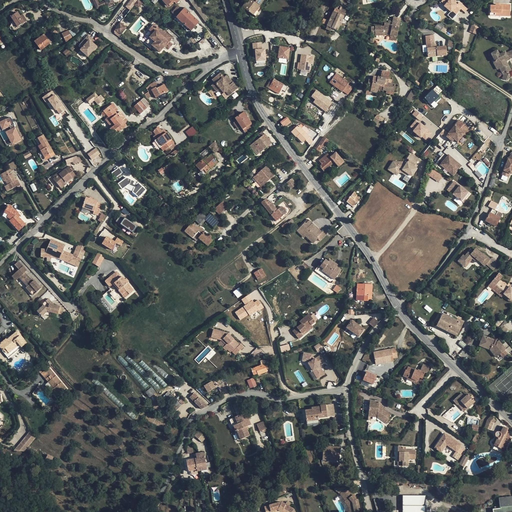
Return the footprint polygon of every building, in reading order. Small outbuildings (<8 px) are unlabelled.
[(92,0),(97,9),(106,4),(104,0),(99,3),(97,0),(92,0)] [(256,0),(254,2),(251,0),(247,0),(242,7),(248,11),(247,12),(251,16),(253,15),(255,16),(262,8),(259,6),(263,0),(256,0)] [(440,0),(441,0),(445,4),(444,5),(450,12),(452,10),(456,13),(460,8),(459,8),(462,5),(459,2),(456,4),(453,2),(455,0),(454,0),(440,0)] [(198,13),(205,22),(209,20),(195,1),(191,4),(198,13)] [(336,4),(329,20),(326,25),(326,26),(327,26),(325,29),(330,31),(332,28),(337,31),(347,9),(336,4)] [(504,12),(504,15),(509,15),(510,4),(503,4),(503,5),(499,5),(495,5),(490,5),(490,14),(494,14),(495,12),(504,12)] [(171,12),(176,17),(182,10),(177,6),(171,12)] [(184,8),(182,10),(176,17),(177,17),(188,28),(191,30),(198,22),(184,8)] [(10,16),(17,27),(26,21),(19,10),(10,16)] [(186,30),(188,28),(177,17),(175,20),(186,30)] [(391,25),(389,25),(384,25),(384,26),(376,26),(375,26),(375,35),(390,35),(394,35),(395,32),(397,33),(401,19),(393,17),(391,25)] [(468,20),(462,17),(459,23),(464,26),(468,20)] [(127,26),(121,21),(117,26),(116,29),(121,33),(127,26)] [(472,24),(469,31),(476,34),(479,27),(472,24)] [(165,48),(169,43),(172,39),(164,32),(163,33),(154,26),(149,31),(153,35),(150,39),(155,44),(152,48),(160,54),(165,48)] [(390,35),(389,39),(396,40),(397,33),(395,32),(394,35),(390,35)] [(39,38),(46,46),(49,43),(47,40),(43,35),(39,38)] [(88,35),(77,43),(80,47),(77,48),(83,56),(93,49),(90,44),(88,41),(91,39),(88,35)] [(434,47),(434,44),(433,35),(426,35),(428,56),(446,55),(446,47),(436,47),(434,47)] [(46,46),(39,38),(35,41),(41,50),(46,46)] [(152,49),(152,48),(155,44),(150,39),(146,44),(151,49),(152,49)] [(188,48),(193,45),(192,43),(190,39),(185,43),(188,48)] [(268,42),(252,43),(252,48),(255,48),(256,63),(266,63),(265,49),(268,49),(268,42)] [(173,46),(169,43),(165,48),(169,51),(173,46)] [(279,46),(277,62),(288,63),(290,47),(279,46)] [(510,71),(506,61),(505,58),(509,57),(507,53),(506,54),(505,52),(505,53),(499,55),(496,51),(491,53),(495,61),(493,62),(497,70),(499,69),(501,73),(504,71),(505,71),(506,73),(507,72),(508,72),(510,71)] [(307,70),(311,71),(313,55),(300,54),(298,69),(300,70),(300,74),(307,75),(307,70)] [(381,78),(376,77),(373,76),(372,80),(369,79),(367,87),(371,87),(370,91),(377,93),(378,89),(388,91),(393,92),(395,84),(388,83),(388,79),(387,79),(389,72),(382,71),(382,74),(381,78)] [(215,83),(212,85),(217,91),(221,89),(224,92),(225,91),(229,96),(238,88),(234,83),(233,82),(230,84),(221,73),(213,79),(215,83)] [(329,83),(348,94),(354,85),(335,74),(329,83)] [(295,87),(285,81),(284,84),(273,79),(270,85),(267,83),(266,86),(269,88),(278,94),(281,89),(285,91),(291,94),(295,87)] [(149,85),(152,90),(156,88),(158,87),(155,82),(149,85)] [(161,86),(158,87),(156,88),(152,90),(156,97),(168,91),(163,83),(160,85),(161,86)] [(219,96),(224,92),(221,89),(217,91),(212,85),(211,86),(219,96)] [(424,98),(434,108),(438,104),(434,100),(443,91),(436,85),(424,98)] [(315,99),(313,102),(325,112),(333,102),(316,89),(311,96),(315,99)] [(44,96),(57,115),(66,109),(52,90),(44,96)] [(411,91),(406,98),(412,102),(417,94),(411,91)] [(104,99),(101,95),(99,97),(95,93),(87,100),(90,103),(94,100),(98,104),(104,99)] [(468,104),(462,99),(457,105),(463,110),(468,104)] [(147,108),(140,101),(134,106),(141,114),(147,108)] [(126,126),(125,123),(122,120),(125,117),(121,111),(118,114),(115,111),(113,109),(116,106),(113,103),(104,110),(104,111),(106,114),(109,117),(115,125),(112,128),(110,129),(115,135),(126,126)] [(415,110),(412,115),(420,120),(423,115),(415,110)] [(236,120),(233,122),(237,128),(241,127),(242,129),(251,123),(244,112),(242,113),(244,115),(240,117),(238,115),(235,118),(236,120)] [(284,127),(291,122),(287,116),(280,122),(284,127)] [(0,126),(2,131),(4,130),(12,145),(21,140),(10,117),(0,121),(0,126)] [(106,119),(112,128),(115,125),(109,117),(106,119)] [(432,134),(416,120),(409,127),(426,141),(432,134)] [(459,120),(454,125),(450,130),(447,134),(454,139),(457,142),(468,128),(459,120)] [(253,126),(251,123),(242,129),(245,132),(253,127),(253,126)] [(296,137),(297,136),(306,127),(304,126),(303,127),(301,124),(299,126),(298,125),(291,131),(296,137)] [(190,138),(197,132),(192,126),(185,132),(190,138)] [(167,153),(174,147),(172,144),(174,143),(163,129),(161,130),(159,127),(153,131),(155,135),(153,136),(163,151),(165,150),(167,153)] [(306,127),(297,136),(303,142),(306,140),(310,137),(307,134),(309,131),(306,127)] [(271,143),(262,131),(257,134),(260,138),(250,145),(254,150),(257,148),(260,151),(271,143)] [(43,162),(46,160),(43,154),(47,151),(51,149),(43,135),(38,138),(44,148),(44,149),(42,150),(41,151),(41,152),(38,153),(43,162)] [(323,136),(315,148),(319,151),(321,147),(327,145),(329,141),(323,136)] [(36,139),(42,150),(44,149),(44,148),(38,138),(36,139)] [(214,141),(208,146),(214,153),(220,147),(214,141)] [(96,148),(87,153),(91,160),(100,154),(96,148)] [(421,155),(412,150),(409,155),(410,157),(417,161),(421,155)] [(511,150),(510,152),(511,154),(510,155),(510,154),(508,156),(509,157),(503,172),(509,174),(511,171),(511,150)] [(202,159),(195,165),(201,171),(199,173),(203,177),(206,174),(205,172),(206,172),(218,161),(210,152),(209,153),(210,154),(203,160),(202,159)] [(319,160),(321,162),(322,164),(320,166),(324,170),(334,162),(338,166),(343,162),(335,153),(330,157),(327,154),(319,160)] [(448,154),(440,164),(453,176),(461,165),(448,154)] [(78,155),(66,160),(67,164),(74,163),(76,166),(79,163),(80,164),(83,161),(78,155)] [(416,164),(409,159),(395,158),(391,165),(397,169),(399,167),(404,167),(409,170),(414,173),(418,165),(416,164)] [(8,165),(10,169),(11,171),(17,168),(14,161),(8,165)] [(122,161),(114,165),(116,171),(125,167),(122,161)] [(174,168),(170,163),(163,168),(167,173),(174,168)] [(271,176),(275,174),(266,164),(255,173),(262,181),(260,182),(262,184),(270,178),(269,177),(270,175),(271,176)] [(72,179),(73,180),(77,177),(72,171),(73,170),(70,167),(63,173),(59,176),(57,175),(54,178),(55,179),(54,180),(58,185),(61,184),(65,188),(68,185),(67,183),(72,179)] [(444,176),(434,167),(429,173),(439,181),(444,176)] [(6,178),(5,179),(8,185),(5,186),(8,191),(17,186),(17,187),(21,185),(18,179),(16,180),(11,171),(10,169),(3,173),(6,178)] [(509,174),(503,172),(501,179),(507,182),(509,174)] [(128,173),(118,178),(121,184),(127,182),(132,186),(129,190),(136,196),(138,194),(139,194),(141,192),(141,191),(143,189),(136,181),(134,183),(132,182),(134,180),(128,173)] [(254,174),(260,182),(262,181),(255,173),(254,174)] [(286,182),(289,189),(296,185),(293,178),(286,182)] [(470,194),(454,181),(447,190),(463,202),(470,194)] [(361,197),(354,192),(346,202),(353,207),(361,197)] [(98,202),(86,198),(83,208),(95,212),(94,214),(98,216),(103,205),(97,203),(98,202)] [(266,198),(261,202),(275,221),(280,217),(286,212),(281,206),(277,209),(271,202),(270,203),(266,198)] [(195,200),(187,206),(189,209),(197,203),(195,200)] [(214,209),(219,214),(228,207),(223,201),(214,209)] [(488,207),(495,209),(497,203),(490,201),(488,207)] [(16,215),(19,212),(17,210),(13,208),(12,206),(10,205),(8,205),(2,216),(7,219),(10,221),(19,231),(26,224),(19,217),(16,215)] [(492,210),(486,221),(496,226),(500,218),(496,215),(497,213),(492,210)] [(209,213),(205,219),(214,227),(219,222),(209,213)] [(123,228),(124,227),(120,223),(125,216),(121,214),(115,222),(123,228)] [(205,220),(199,214),(194,219),(201,225),(205,220)] [(125,217),(120,224),(132,232),(137,226),(125,217)] [(323,231),(321,232),(308,220),(305,224),(304,223),(299,228),(303,232),(302,233),(305,236),(313,243),(317,239),(319,241),(326,234),(323,231)] [(303,232),(299,228),(296,231),(304,238),(305,236),(302,233),(303,232)] [(206,234),(204,232),(203,233),(198,238),(203,242),(208,236),(206,234)] [(121,246),(124,241),(117,237),(115,241),(105,236),(101,244),(113,250),(116,243),(121,246)] [(208,236),(203,242),(207,246),(213,240),(211,238),(208,236)] [(40,249),(39,256),(50,255),(51,253),(69,261),(71,258),(74,259),(75,258),(80,260),(86,247),(77,244),(72,255),(61,250),(62,248),(58,246),(59,243),(50,239),(45,250),(40,249)] [(494,267),(495,266),(490,261),(489,261),(488,261),(487,262),(480,255),(479,256),(474,251),(473,251),(472,251),(470,252),(467,255),(465,253),(461,257),(460,256),(455,261),(460,267),(466,260),(467,262),(470,260),(472,263),(474,261),(478,265),(480,264),(484,267),(490,272),(494,267)] [(78,266),(80,260),(75,258),(74,259),(71,258),(69,261),(51,253),(50,255),(52,256),(54,256),(55,256),(78,266)] [(96,253),(92,264),(99,267),(104,256),(96,253)] [(328,262),(324,260),(320,266),(323,268),(322,270),(334,279),(341,270),(336,267),(337,265),(330,259),(328,262)] [(17,260),(13,263),(18,268),(14,271),(18,275),(26,284),(24,286),(31,294),(39,286),(33,279),(31,280),(30,278),(24,271),(26,269),(17,260)] [(262,269),(254,273),(258,280),(266,276),(262,269)] [(117,271),(105,281),(110,286),(113,284),(122,294),(126,291),(129,294),(133,290),(127,282),(124,279),(117,271)] [(496,275),(489,283),(492,286),(490,289),(499,297),(500,296),(507,302),(511,296),(511,293),(507,289),(505,291),(503,289),(503,287),(503,286),(503,285),(502,285),(501,284),(500,284),(499,285),(497,282),(500,279),(496,275)] [(372,284),(357,284),(356,295),(364,295),(364,300),(371,301),(372,284)] [(239,287),(233,292),(237,298),(244,293),(239,287)] [(498,299),(499,297),(490,289),(488,291),(498,299)] [(227,295),(223,291),(217,295),(221,300),(227,295)] [(234,312),(240,321),(264,307),(259,299),(253,302),(248,295),(241,299),(245,306),(234,312)] [(43,303),(48,307),(49,303),(51,301),(48,298),(43,303)] [(55,305),(51,301),(49,303),(48,307),(43,303),(43,304),(44,305),(37,312),(41,316),(47,311),(52,312),(62,314),(64,307),(55,305)] [(464,321),(457,318),(456,320),(446,315),(442,313),(436,326),(456,336),(464,321)] [(314,321),(310,316),(308,314),(299,321),(301,324),(292,331),(298,339),(303,335),(302,333),(306,329),(306,328),(311,325),(315,322),(314,321)] [(368,323),(374,328),(379,322),(374,317),(368,323)] [(362,330),(350,321),(345,328),(357,337),(362,330)] [(510,331),(503,324),(499,328),(506,335),(510,331)] [(312,326),(311,325),(306,328),(306,329),(302,333),(303,335),(313,327),(312,326)] [(238,343),(230,335),(228,336),(223,332),(212,330),(211,333),(211,338),(221,340),(225,344),(224,345),(222,347),(225,350),(227,348),(230,351),(238,343)] [(0,343),(0,345),(3,349),(6,347),(12,355),(26,343),(20,336),(21,335),(18,331),(7,339),(6,339),(0,343)] [(224,345),(225,344),(221,340),(211,338),(211,333),(210,333),(209,339),(220,342),(224,345)] [(287,334),(277,343),(282,348),(292,340),(287,334)] [(485,337),(481,346),(491,350),(498,357),(502,354),(506,350),(507,349),(499,342),(497,343),(496,341),(485,337)] [(243,346),(240,343),(232,351),(235,354),(243,346)] [(314,346),(317,352),(323,348),(319,343),(314,346)] [(451,356),(455,359),(463,350),(458,346),(452,352),(453,353),(451,356)] [(9,357),(12,355),(6,347),(3,349),(9,357)] [(396,348),(390,349),(373,352),(375,362),(383,361),(383,363),(393,361),(393,358),(397,357),(396,348)] [(312,362),(313,354),(303,352),(302,361),(312,362)] [(325,375),(320,365),(324,363),(321,356),(308,361),(316,379),(325,375)] [(267,369),(268,368),(268,365),(266,366),(265,366),(263,360),(262,361),(262,363),(260,364),(260,365),(253,368),(254,370),(251,371),(253,375),(257,373),(258,375),(267,371),(267,369)] [(406,370),(405,370),(402,376),(408,378),(407,379),(413,382),(415,379),(418,381),(419,377),(422,378),(425,371),(427,372),(429,367),(423,364),(420,371),(418,370),(417,371),(408,367),(406,370)] [(67,389),(49,366),(46,368),(51,375),(46,379),(48,382),(50,380),(55,386),(53,388),(52,389),(58,397),(67,389)] [(51,375),(46,368),(41,372),(46,379),(51,375)] [(366,371),(362,380),(373,384),(377,375),(366,371)] [(247,380),(249,388),(257,386),(254,377),(247,380)] [(421,381),(422,378),(419,377),(418,381),(415,379),(413,382),(419,388),(422,382),(421,381)] [(215,387),(210,382),(204,388),(210,393),(215,387)] [(145,392),(150,397),(156,392),(151,387),(145,392)] [(180,408),(180,401),(174,401),(175,393),(164,393),(164,401),(172,401),(172,408),(180,408)] [(195,393),(189,398),(194,402),(199,397),(195,393)] [(460,401),(467,408),(474,402),(468,394),(465,397),(461,393),(453,401),(457,404),(460,401)] [(204,402),(199,397),(194,402),(199,406),(204,402)] [(379,402),(379,401),(369,400),(369,405),(363,404),(362,412),(368,413),(368,416),(377,417),(385,423),(391,415),(382,409),(379,407),(379,402)] [(464,411),(467,408),(460,401),(457,404),(464,411)] [(306,421),(318,420),(318,418),(335,415),(333,404),(311,407),(311,409),(305,410),(306,421)] [(245,413),(235,417),(238,424),(234,425),(236,431),(237,431),(240,439),(249,436),(246,427),(250,425),(245,413)] [(238,440),(240,439),(237,431),(236,431),(234,425),(238,424),(235,417),(230,419),(238,440)] [(496,420),(491,417),(488,422),(492,425),(496,420)] [(259,431),(266,429),(264,421),(257,423),(259,431)] [(496,435),(496,436),(498,437),(495,443),(499,445),(497,447),(503,449),(503,447),(506,448),(510,440),(508,439),(509,436),(508,436),(511,430),(503,427),(501,433),(500,432),(498,432),(497,432),(496,432),(496,433),(496,435)] [(31,429),(15,450),(25,451),(36,438),(31,429)] [(205,435),(199,430),(195,435),(200,440),(204,436),(205,435)] [(471,443),(472,443),(473,444),(474,445),(475,445),(476,445),(481,434),(476,432),(471,443)] [(456,451),(460,446),(461,444),(444,433),(435,448),(441,452),(446,445),(455,451),(456,451)] [(328,458),(340,458),(340,447),(323,446),(322,460),(328,460),(328,458)] [(464,449),(460,446),(456,451),(455,451),(452,456),(457,459),(464,449)] [(406,452),(406,450),(406,447),(398,447),(397,462),(402,462),(402,466),(408,466),(408,459),(415,459),(415,450),(410,450),(410,452),(406,452)] [(197,471),(201,471),(207,469),(204,452),(196,454),(196,459),(186,461),(188,471),(197,469),(197,471)] [(53,457),(47,455),(44,460),(51,463),(53,457)] [(358,511),(356,500),(354,500),(351,496),(352,494),(347,487),(335,487),(339,493),(344,500),(343,501),(346,506),(347,509),(347,511),(358,511)] [(425,511),(426,495),(403,495),(402,511),(425,511)] [(265,511),(275,511),(277,511),(280,511),(279,511),(295,511),(295,509),(282,503),(265,507),(265,511)]
